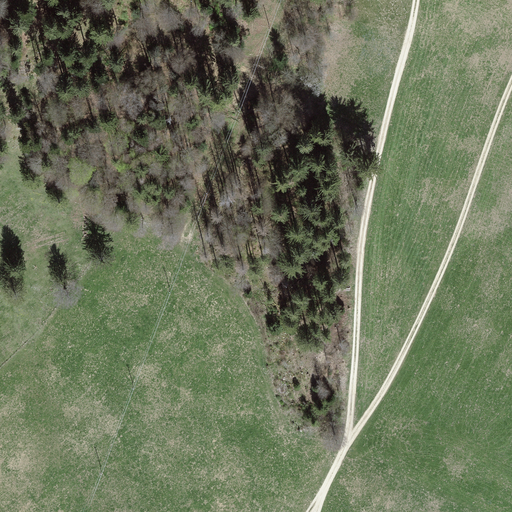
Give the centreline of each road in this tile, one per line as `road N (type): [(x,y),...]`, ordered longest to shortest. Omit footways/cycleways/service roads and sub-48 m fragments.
road 1 (track): [(415,0),(366,218),(351,439),(319,511)]
road 2 (track): [(351,439),(394,376),(455,252),(511,102)]
